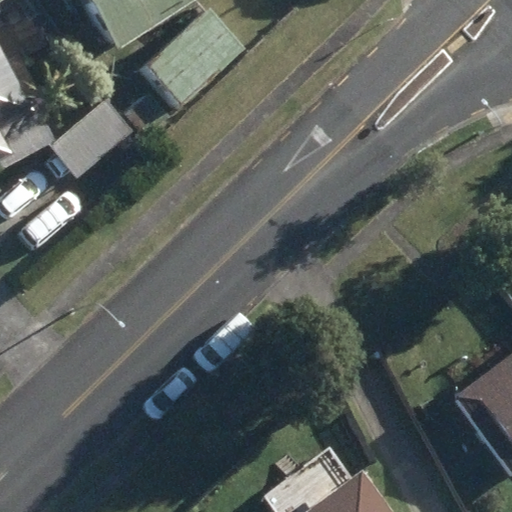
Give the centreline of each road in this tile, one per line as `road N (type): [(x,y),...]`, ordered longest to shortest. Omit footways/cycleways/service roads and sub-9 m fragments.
road 1 (tertiary): [(0,484),(271,211)]
road 2 (tertiary): [(511,50),(271,211)]
road 3 (tertiary): [(271,211),(446,0)]
